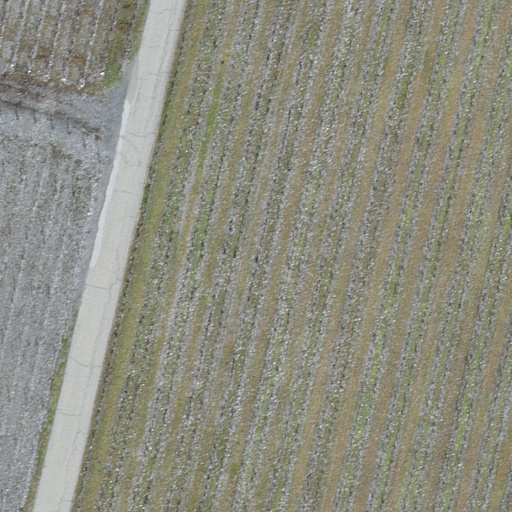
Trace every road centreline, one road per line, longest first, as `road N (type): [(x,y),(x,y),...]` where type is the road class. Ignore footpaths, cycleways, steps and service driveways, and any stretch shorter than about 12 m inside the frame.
road 1 (track): [(48,511),(165,0)]
road 2 (track): [(0,93),(135,132)]
